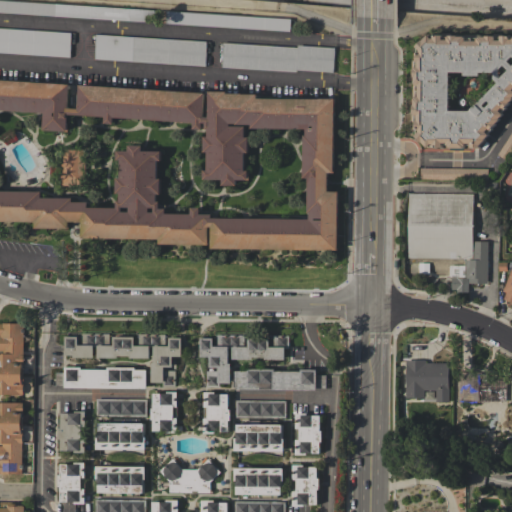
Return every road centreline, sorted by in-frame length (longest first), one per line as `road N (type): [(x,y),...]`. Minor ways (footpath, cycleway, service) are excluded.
road 1 (residential): [(49,300),(34,511),(337,398),(336,374)]
road 2 (residential): [(0,285),(96,304),(374,306)]
road 3 (residential): [(0,21),(333,43)]
road 4 (secondary): [(376,32),(374,251)]
road 5 (secondary): [(373,356),(371,511)]
road 6 (residential): [(374,306),(463,319),(511,341)]
